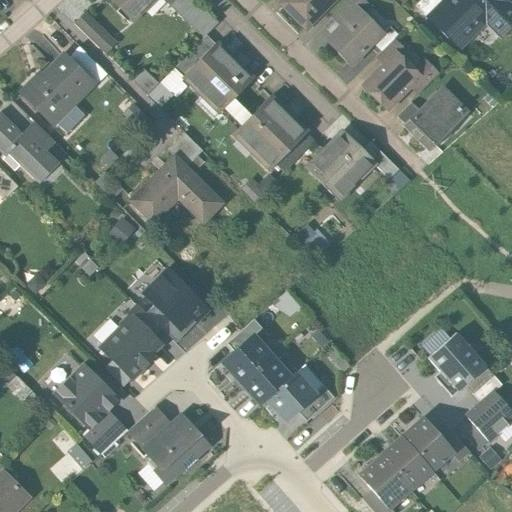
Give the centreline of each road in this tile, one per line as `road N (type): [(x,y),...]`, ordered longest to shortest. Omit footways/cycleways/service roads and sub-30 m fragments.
road 1 (residential): [(413,166),(246,0)]
road 2 (residential): [(451,288),(377,352),(366,417)]
road 3 (residential): [(366,417),(411,377),(452,424)]
